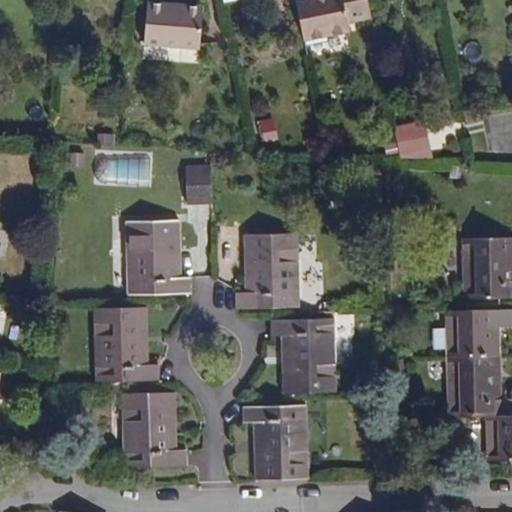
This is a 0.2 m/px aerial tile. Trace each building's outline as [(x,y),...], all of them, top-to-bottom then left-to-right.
[(371,18),(367,0),(295,0),(297,5),(299,16),(302,32),(319,29),(321,38),(355,31),(354,22),(371,18)] [(200,50),(203,12),(166,8),(166,3),(147,1),(144,45),(200,50)] [(203,12),(204,6),(166,3),(166,8),(203,12)] [(299,16),(297,5),(282,8),(284,19),(299,16)] [(321,38),(319,29),(302,32),(304,42),(321,38)] [(263,139),(277,138),(275,118),(261,120),(263,139)] [(412,127),(410,119),(395,122),(396,129),(412,127)] [(414,138),(412,127),(396,129),(399,141),(414,138)] [(213,201),(212,166),(185,167),(186,199),(213,201)] [(168,255),(168,248),(177,247),(176,219),(126,221),(129,295),(190,293),(190,277),(178,277),(177,255),(168,255)] [(297,307),(295,234),(246,235),(246,261),(254,261),(255,269),(247,269),(247,293),(235,293),(236,308),(297,307)] [(511,264),(502,265),(502,258),(511,257),(511,240),(511,237),(466,238),(466,254),(470,254),(471,298),(511,297),(511,264)] [(177,255),(177,247),(168,248),(168,255),(177,255)] [(471,298),(470,254),(466,254),(462,254),(463,298),(471,298)] [(144,335),(143,307),(94,308),(96,382),(158,380),(158,364),(145,364),(144,342),(136,342),(136,335),(144,335)] [(497,391),(496,333),(487,333),(487,325),(496,325),(511,324),(511,309),(445,311),(447,416),(485,415),(486,460),(511,459),(511,399),(498,400),(489,400),(488,391),(497,391)] [(333,358),(332,318),(270,320),(270,336),(283,336),(283,357),(291,357),(291,365),(283,365),(284,393),(330,392),(329,358),(333,358)] [(496,333),(496,325),(487,325),(487,333),(496,333)] [(498,400),(497,391),(488,391),(489,400),(498,400)] [(172,419),(171,392),(122,393),(123,467),(187,465),(186,449),(173,449),(172,427),(164,428),(164,420),(172,419)] [(306,479),(304,405),(242,406),(242,423),(255,422),(255,444),(264,444),(264,451),(256,452),(256,481),(306,479)] [(172,427),(172,419),(164,420),(164,428),(172,427)]
